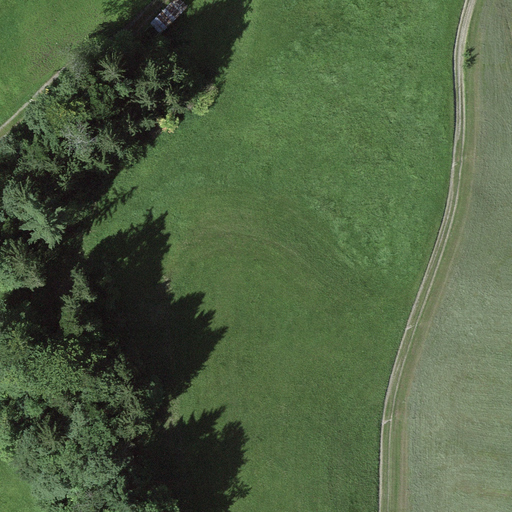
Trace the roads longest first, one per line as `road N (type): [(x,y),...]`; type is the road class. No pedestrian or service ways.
road 1 (track): [(471,0),(459,54),(452,201),(388,411),(383,511)]
road 2 (track): [(0,129),(162,0)]
